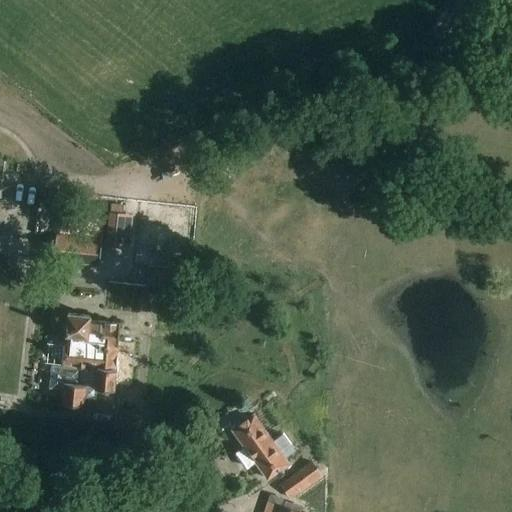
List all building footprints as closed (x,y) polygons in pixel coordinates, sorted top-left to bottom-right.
[(490,25),(504,3),(499,0),(467,0),(463,7),(490,25)] [(481,46),(482,36),(450,33),(449,44),(481,46)] [(126,214),(127,202),(113,201),(112,213),(126,214)] [(102,238),(104,219),(59,215),(58,234),(102,238)] [(108,250),(130,249),(128,217),(106,218),(108,250)] [(102,238),(58,234),(57,234),(54,262),(99,266),(102,238)] [(167,270),(148,268),(146,284),(165,287),(167,270)] [(115,390),(120,324),(89,322),(90,316),(69,314),(64,367),(52,366),(50,389),(63,390),(62,404),(84,406),(86,385),(95,385),(95,389),(103,389),(115,390)] [(274,441),(255,416),(233,432),(244,448),(236,454),(247,468),(255,462),(268,481),(291,465),(285,458),(296,450),(284,433),(274,441)] [(313,461),(282,484),(293,499),(324,476),(313,461)]
